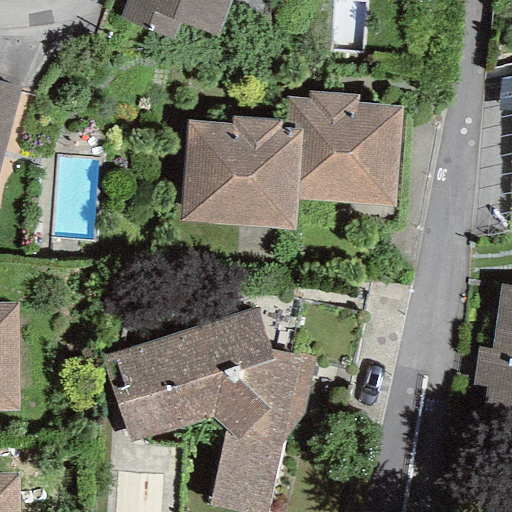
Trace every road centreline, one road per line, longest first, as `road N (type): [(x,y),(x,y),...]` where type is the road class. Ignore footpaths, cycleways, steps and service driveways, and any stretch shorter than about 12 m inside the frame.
road 1 (unclassified): [(445,158),(372,511)]
road 2 (unclassified): [(415,511),(455,220),(445,158)]
road 3 (unclassified): [(463,0),(445,158)]
